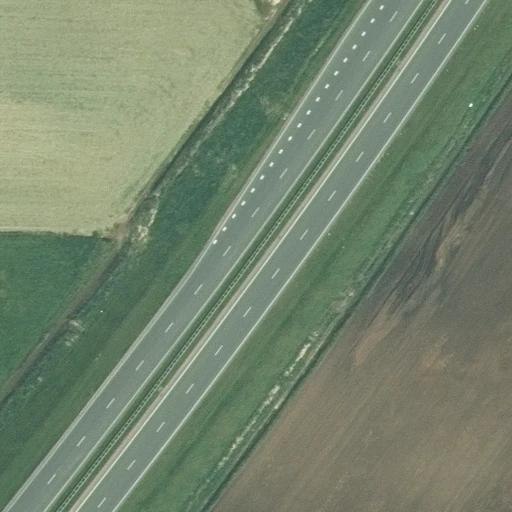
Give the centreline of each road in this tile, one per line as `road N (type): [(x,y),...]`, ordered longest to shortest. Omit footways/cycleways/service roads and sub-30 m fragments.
road 1 (trunk): [(402,0),(225,252),(25,511)]
road 2 (trunk): [(93,511),(467,0)]
